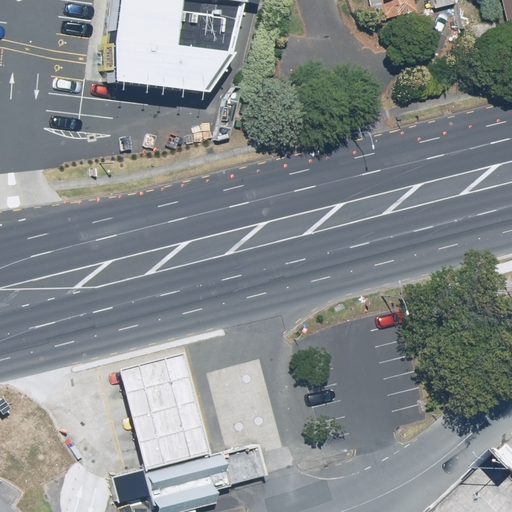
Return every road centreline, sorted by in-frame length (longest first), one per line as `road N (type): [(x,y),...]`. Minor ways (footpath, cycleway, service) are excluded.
road 1 (primary): [(511,220),(0,348)]
road 2 (primary): [(0,258),(511,138)]
